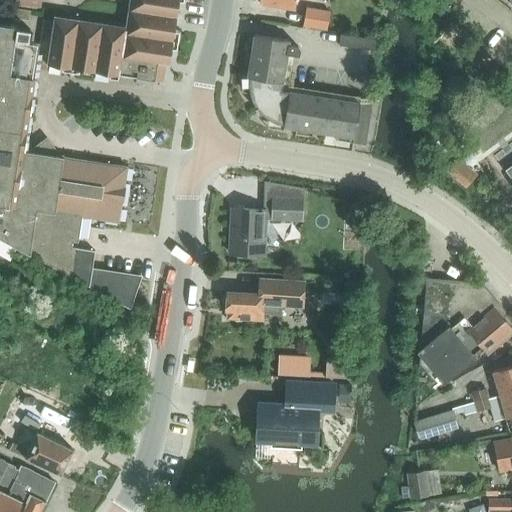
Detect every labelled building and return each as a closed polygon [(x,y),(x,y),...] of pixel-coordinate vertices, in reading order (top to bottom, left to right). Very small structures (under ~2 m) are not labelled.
[(16,0),(16,4),(42,8),(42,0),(16,0)] [(55,23),(49,64),(161,81),(163,65),(170,66),(180,0),(133,0),(129,29),(56,18),(55,23)] [(294,9),(296,0),(259,0),(259,3),(294,9)] [(0,16),(30,22),(32,12),(0,6),(0,16)] [(303,25),(327,29),(330,10),(306,6),(303,25)] [(39,69),(48,70),(49,64),(55,23),(46,21),(39,69)] [(35,153),(29,152),(25,151),(42,42),(30,40),(32,29),(0,23),(0,238),(89,287),(90,286),(130,308),(135,279),(92,272),(95,250),(72,247),(73,241),(78,242),(82,216),(119,222),(127,168),(65,158),(65,157),(50,155),(42,144),(36,148),(35,153)] [(382,36),(383,24),(347,23),(347,34),(382,36)] [(378,39),(340,34),(339,45),(376,50),(378,39)] [(248,77),(250,77),(282,82),(287,53),(299,55),(300,49),(298,46),(288,45),(289,40),(254,35),(248,77)] [(250,93),(253,101),(257,108),(281,90),(282,82),(250,77),(249,85),(250,93)] [(276,122),(284,124),(289,91),(281,90),(257,108),(263,114),(269,119),(276,122)] [(289,91),(284,124),(284,126),(319,132),(324,97),(289,91)] [(319,132),(354,137),(359,102),(324,97),(319,132)] [(366,145),(366,142),(372,104),(359,102),(354,137),(353,143),(366,145)] [(447,170),(466,186),(477,173),(458,157),(447,170)] [(232,208),(229,254),(263,255),(265,219),(302,221),(303,197),(317,200),(320,188),(293,180),(293,181),(272,177),(271,211),(265,210),(232,208)] [(227,292),(226,310),(228,311),(228,317),(247,318),(247,321),(258,322),(258,319),(263,319),(263,314),(280,315),(281,306),(302,307),(303,282),(259,279),(259,294),(227,292)] [(427,279),(416,401),(417,402),(418,402),(485,349),(488,353),(511,333),(511,328),(503,317),(503,312),(481,286),(449,284),(449,280),(427,279)] [(310,360),(279,358),(278,373),(310,375),(310,371),(310,360)] [(350,362),(327,361),(326,371),(326,376),(350,377),(350,362)] [(496,381),(500,394),(511,390),(511,365),(493,371),(494,374),(489,375),(491,382),(496,381)] [(258,403),(257,429),(256,439),(271,440),(270,447),(302,449),(302,442),(316,443),(318,408),(333,409),(334,385),(296,383),(295,406),(258,403)] [(339,396),(351,397),(351,385),(339,384),(339,396)] [(474,402),(489,397),(486,387),(470,392),(474,402)] [(489,397),(474,402),(476,412),(492,407),(496,421),(511,416),(511,390),(500,394),(489,397)] [(11,404),(4,417),(37,432),(24,458),(59,474),(62,475),(74,449),(63,444),(76,419),(25,394),(19,408),(11,404)] [(474,402),(464,405),(465,411),(467,415),(476,412),(474,402)] [(464,405),(453,408),(454,410),(455,414),(465,411),(464,405)] [(454,410),(423,419),(426,429),(441,425),(444,432),(459,427),(455,414),(454,410)] [(511,437),(495,441),(500,471),(511,468),(511,437)] [(0,511),(40,511),(57,480),(22,463),(19,468),(0,458),(0,511)] [(402,498),(430,495),(426,470),(406,472),(408,485),(400,486),(402,498)] [(511,511),(511,499),(502,500),(502,511),(511,511)] [(422,511),(439,511),(437,500),(421,503),(422,511)]
